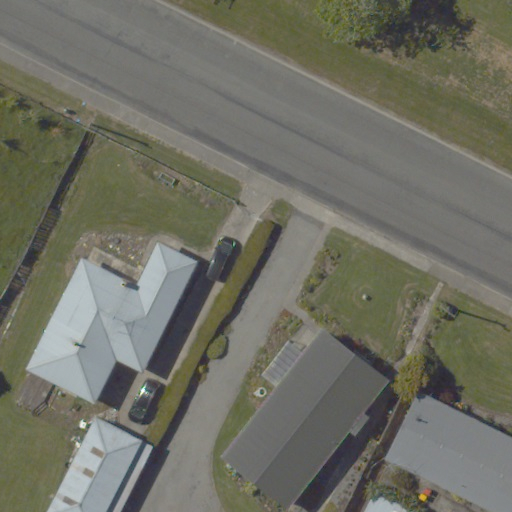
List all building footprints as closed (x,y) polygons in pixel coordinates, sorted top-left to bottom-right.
[(21,362),(95,402),(118,360),(138,371),(196,264),(101,213),(21,362)] [(397,377),(328,321),(224,448),(292,504),(397,377)] [(511,511),(511,420),(423,377),(386,451),(509,511),(511,511)] [(125,511),(160,445),(92,409),(43,505),(56,511),(125,511)] [(354,511),(425,511),(374,480),(354,511)]
